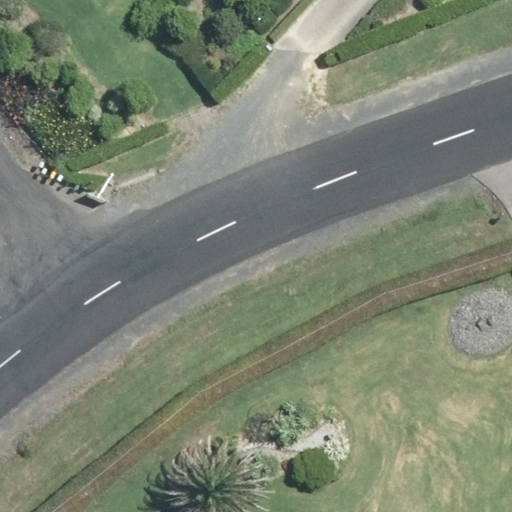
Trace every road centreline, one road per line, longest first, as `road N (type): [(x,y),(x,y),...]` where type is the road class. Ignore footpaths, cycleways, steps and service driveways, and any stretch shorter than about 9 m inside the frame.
road 1 (residential): [(90,300),(222,230),(511,118)]
road 2 (residential): [(90,300),(0,194)]
